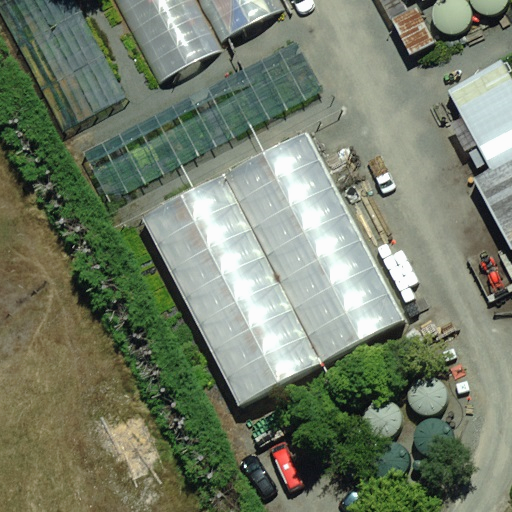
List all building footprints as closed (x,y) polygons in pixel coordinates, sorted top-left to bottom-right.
[(118,0),(160,83),(293,23),(281,0),(118,0)] [(425,2),(398,17),(419,56),(446,42),(425,2)] [(511,54),(451,85),(504,191),(490,200),(511,242),(511,54)] [(313,133),(157,213),(256,404),(412,323),(313,133)] [(511,294),(511,256),(481,278),(499,304),(511,294)]
